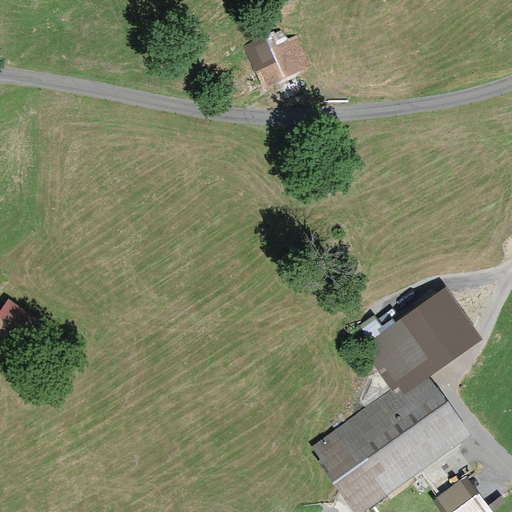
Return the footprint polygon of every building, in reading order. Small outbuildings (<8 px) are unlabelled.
[(305,64),(295,40),(251,58),(262,83),(305,64)] [(12,305),(0,319),(0,358),(7,365),(38,325),(12,305)] [(453,433),(413,378),(448,353),(422,316),(376,349),(390,368),(385,371),(397,388),(367,409),(361,400),(332,420),(339,430),(319,443),(359,499),(453,433)] [(373,383),(377,389),(384,389),(388,383),(384,376),(377,376),(373,383)] [(364,392),(364,397),(367,401),(373,401),(376,397),(374,392),(369,389),(364,392)] [(480,511),(460,482),(437,499),(446,511),(480,511)]
